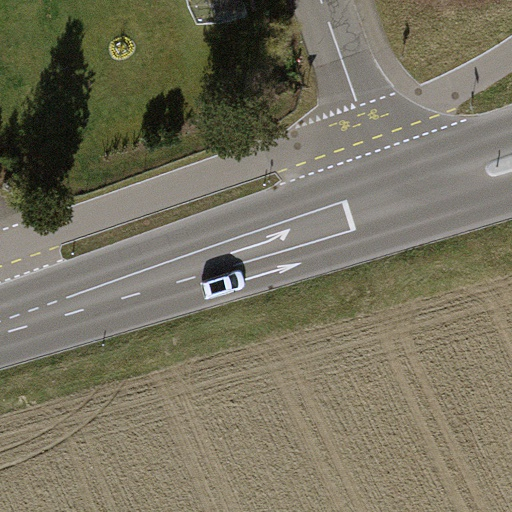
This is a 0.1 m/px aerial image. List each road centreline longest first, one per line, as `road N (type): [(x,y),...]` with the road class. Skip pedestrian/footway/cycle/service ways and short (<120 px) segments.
road 1 (tertiary): [(392,204),(0,340)]
road 2 (residential): [(392,204),(321,0)]
road 3 (tertiary): [(511,138),(392,204)]
road 4 (tertiary): [(392,204),(511,186)]
